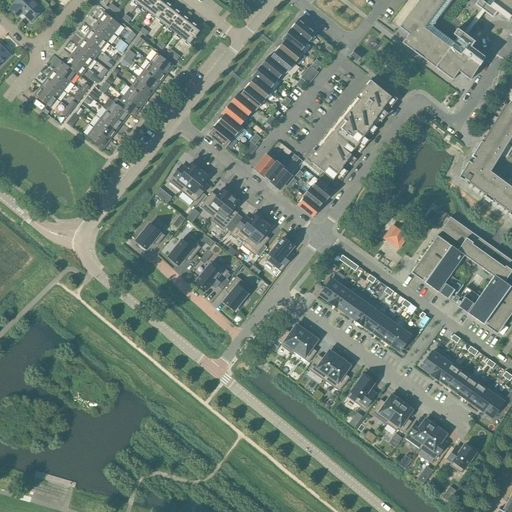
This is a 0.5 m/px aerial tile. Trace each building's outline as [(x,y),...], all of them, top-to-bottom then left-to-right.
[(31,22),(43,10),(33,0),(17,0),(13,4),(14,5),(10,9),(18,17),(22,13),(31,22)] [(143,0),(140,5),(143,8),(144,8),(150,0),(143,0)] [(150,0),(144,8),(147,11),(148,11),(156,0),(150,0)] [(156,0),(148,11),(152,14),(162,0),(156,0)] [(156,17),(167,2),(165,0),(162,0),(152,14),(156,17)] [(511,0),(418,0),(398,27),(408,35),(402,43),(452,81),(458,72),(470,81),(485,58),(470,47),(474,42),(474,43),(475,42),(463,33),(457,29),(453,35),(463,42),(467,46),(460,55),(424,28),(435,13),(440,17),(452,0),(494,0),(489,7),(479,0),(478,0),(475,5),(481,9),(492,18),(493,18),(492,17),(496,13),(507,21),(511,13),(511,0)] [(167,2),(156,17),(160,21),(172,5),(167,2)] [(117,15),(121,11),(111,4),(108,8),(117,15)] [(164,24),(176,8),(172,5),(160,21),(164,24)] [(176,8),(164,24),(168,27),(180,12),(176,8)] [(97,21),(114,34),(121,25),(104,12),(97,21)] [(180,12),(168,27),(169,28),(173,30),(184,15),(180,12)] [(128,24),(128,23),(131,19),(126,15),(122,19),(128,24)] [(184,15),(173,30),(177,34),(189,18),(184,15)] [(189,18),(177,34),(181,37),(193,22),(189,18)] [(308,43),(316,33),(298,19),(290,29),(308,43)] [(97,21),(90,30),(107,43),(114,34),(97,21)] [(193,22),(181,37),(185,40),(197,25),(193,22)] [(197,25),(185,40),(190,44),(202,28),(197,25)] [(145,37),(149,32),(143,28),(139,32),(145,37)] [(290,29),(283,38),(285,40),(300,52),(308,43),(290,29)] [(90,30),(84,39),(100,51),(107,43),(90,30)] [(138,49),(144,41),(139,37),(133,45),(138,49)] [(84,39),(78,47),(94,60),(100,51),(84,39)] [(285,41),(277,49),(294,63),(302,54),(300,52),(285,40),(285,41)] [(162,50),(166,45),(160,41),(156,45),(162,50)] [(124,43),(118,51),(122,54),(124,50),(128,46),(124,43)] [(0,65),(10,56),(0,46),(0,65)] [(78,47),(71,56),(88,68),(94,60),(78,47)] [(270,58),(269,59),(284,71),(287,73),(294,63),(277,49),(270,58)] [(128,52),(125,56),(131,60),(131,61),(134,58),(136,55),(129,50),(128,51),(128,52)] [(177,61),(180,57),(170,50),(167,54),(177,61)] [(355,50),(351,55),(358,61),(362,56),(356,50),(355,50)] [(150,62),(166,75),(173,66),(157,53),(150,62)] [(65,64),(64,64),(77,74),(81,77),(88,68),(71,56),(65,64)] [(125,56),(120,62),(126,67),(127,66),(131,61),(131,60),(125,56)] [(260,66),(277,80),(284,72),(284,71),(269,59),(267,57),(260,66)] [(110,60),(106,65),(110,68),(114,63),(110,60)] [(313,63),(311,67),(315,71),(318,67),(321,64),(316,60),(314,63),(313,63)] [(64,64),(65,64),(61,61),(54,70),(70,83),(77,74),(64,64)] [(160,83),(166,75),(150,62),(144,71),(160,83)] [(260,66),(253,75),(255,77),(270,89),(277,80),(260,66)] [(54,70),(47,78),(64,91),(70,83),(54,70)] [(153,92),(160,83),(144,71),(137,79),(153,92)] [(105,81),(105,82),(110,86),(113,81),(109,77),(105,81)] [(254,78),(247,87),(264,101),(272,91),(270,89),(255,77),(254,78)] [(57,99),(64,91),(47,78),(41,87),(57,99)] [(300,89),(306,82),(301,78),(295,85),(300,89)] [(147,101),(153,92),(137,79),(130,88),(147,101)] [(376,85),(370,80),(365,86),(357,95),(354,100),(353,100),(349,105),(349,106),(344,111),(344,112),(340,117),(339,118),(335,123),(334,124),(330,129),(329,129),(325,135),(324,135),(325,135),(320,140),(320,141),(316,146),(315,147),(305,159),(311,164),(311,163),(323,173),(333,181),(338,174),(338,173),(343,167),(342,167),(347,161),(346,161),(351,155),(351,154),(355,149),(355,148),(360,143),(359,142),(364,136),(363,136),(368,130),(367,130),(372,124),(372,123),(376,118),(376,117),(377,116),(381,111),(382,110),(381,109),(386,103),(390,97),(385,92),(376,85)] [(80,90),(85,93),(89,89),(89,88),(84,84),(80,90)] [(102,85),(98,90),(103,94),(107,89),(102,85)] [(51,108),(57,99),(41,87),(34,96),(51,108)] [(240,95),(239,97),(254,109),(256,111),(256,110),(257,110),(264,101),(247,87),(240,95)] [(140,109),(147,101),(130,88),(124,96),(140,109)] [(81,99),(85,93),(80,90),(73,98),(78,102),(81,99)] [(95,101),(99,96),(92,91),(88,96),(91,99),(92,99),(95,101)] [(511,91),(508,98),(511,100),(507,105),(504,103),(471,157),(474,159),(491,170),(499,157),(500,158),(508,145),(510,143),(511,139),(511,91)] [(237,95),(230,104),(238,110),(247,117),(254,109),(239,97),(237,95)] [(84,101),(88,105),(92,99),(91,99),(88,96),(84,101)] [(134,118),(140,109),(124,96),(120,101),(118,99),(115,99),(113,102),(117,104),(117,105),(130,114),(130,115),(134,118)] [(285,108),(291,101),(286,97),(280,104),(285,108)] [(117,104),(113,102),(110,99),(107,103),(111,105),(106,111),(123,123),(130,115),(130,114),(117,105),(117,104)] [(68,107),(72,110),(77,104),(72,101),(68,107)] [(230,104),(222,113),(224,114),(240,126),(247,117),(238,110),(230,104)] [(67,117),(72,110),(68,107),(62,114),(67,117)] [(75,113),(79,116),(84,111),(79,107),(79,108),(75,113)] [(116,132),(123,123),(106,111),(100,119),(116,132)] [(74,114),(71,118),(76,122),(79,118),(74,114)] [(224,115),(217,124),(234,138),(241,129),(242,128),(240,126),(224,114),(224,115)] [(270,126),(275,119),(271,116),(265,122),(270,126)] [(110,140),(116,132),(100,119),(93,127),(110,140)] [(226,148),(234,138),(217,124),(209,134),(214,138),(226,148)] [(103,149),(110,140),(93,127),(87,136),(103,149)] [(255,145),(260,138),(255,134),(250,141),(255,145)] [(275,160),(274,161),(267,155),(254,171),(262,177),(276,161),(275,160)] [(504,180),(491,170),(474,159),(471,164),(468,161),(458,178),(464,181),(465,179),(468,181),(467,184),(511,216),(511,185),(507,181),(504,180)] [(270,184),(284,167),(276,161),(262,177),(263,178),(264,176),(271,182),(270,183),(270,184)] [(173,176),(169,182),(182,192),(185,188),(199,169),(190,163),(186,169),(181,165),(173,176)] [(284,169),(284,168),(284,167),(270,184),(279,191),(291,175),(284,169)] [(185,188),(182,192),(193,200),(195,202),(199,198),(208,186),(203,182),(207,176),(199,169),(185,188)] [(311,188),(325,200),(326,201),(333,193),(317,180),(311,188)] [(303,195),(303,196),(304,197),(318,208),(319,207),(324,200),(325,200),(311,188),(310,187),(309,188),(303,195)] [(160,188),(155,193),(164,200),(168,195),(160,188)] [(211,192),(200,207),(204,211),(212,217),(213,217),(216,213),(230,195),(222,189),(216,196),(211,192)] [(213,217),(210,221),(219,227),(224,231),(226,228),(229,230),(239,216),(237,214),(238,213),(233,210),(239,202),(230,195),(216,213),(213,217)] [(304,197),(298,205),(313,217),(319,209),(318,208),(304,197)] [(239,216),(229,230),(231,232),(232,232),(230,235),(234,239),(236,236),(244,243),(247,239),(263,220),(254,213),(250,219),(245,216),(242,219),(242,218),(239,216)] [(494,253),(490,250),(486,247),(483,252),(481,250),(486,243),(452,219),(450,217),(449,220),(441,230),(461,245),(457,251),(437,236),(432,243),(417,264),(410,273),(422,281),(424,278),(426,279),(424,283),(438,292),(439,293),(448,299),(451,295),(453,297),(451,300),(453,302),(455,303),(458,300),(460,302),(457,306),(466,313),(467,313),(483,325),(486,322),(487,323),(485,326),(497,334),(504,325),(503,325),(511,312),(511,287),(504,282),(507,278),(511,280),(511,261),(504,256),(499,263),(491,258),(494,253)] [(244,243),(242,245),(251,252),(254,255),(255,256),(269,239),(264,235),(271,227),(263,220),(247,239),(244,243)] [(149,224),(136,241),(146,249),(152,241),(157,245),(164,236),(149,224)] [(398,245),(405,234),(394,227),(386,238),(398,245)] [(182,240),(167,256),(179,266),(185,259),(188,261),(200,248),(186,235),(182,240)] [(269,256),(265,260),(280,272),(284,267),(294,255),(290,252),(295,246),(283,237),(282,236),(278,241),(277,240),(271,248),(272,249),(268,255),(269,256)] [(209,264),(196,281),(207,290),(211,285),(215,288),(223,277),(227,273),(228,271),(214,260),(210,265),(209,264)] [(326,286),(320,294),(329,301),(340,285),(343,281),(334,275),(331,278),(330,280),(328,278),(324,285),(326,286)] [(229,294),(223,302),(234,311),(235,312),(239,307),(238,306),(248,295),(247,293),(250,289),(237,278),(225,291),(229,294)] [(340,285),(329,301),(338,307),(349,291),(340,285)] [(349,291),(338,307),(347,313),(358,297),(360,294),(351,288),(349,291)] [(358,297),(347,313),(356,320),(367,304),(369,301),(360,294),(358,297)] [(367,304),(356,320),(364,326),(376,310),(378,307),(369,301),(367,304)] [(376,310),(364,326),(373,332),(385,316),(376,310)] [(385,316),(373,332),(382,339),(394,323),(396,320),(387,313),(385,316)] [(394,323),(382,339),(390,344),(402,328),(394,322),(394,323)] [(286,330),(278,340),(282,343),(283,344),(282,345),(281,347),(292,354),(293,352),(308,330),(307,330),(306,329),(300,324),(299,326),(296,324),(290,333),(286,330)] [(390,344),(389,346),(398,353),(407,341),(409,342),(413,336),(411,335),(413,332),(404,325),(402,328),(390,344)] [(308,330),(293,352),(304,360),(308,363),(316,352),(312,349),(318,339),(314,336),(315,335),(308,330)] [(318,355),(308,369),(312,373),(323,380),(326,376),(340,357),(341,356),(340,355),(334,351),(333,352),(329,349),(322,358),(318,355)] [(433,352),(421,368),(430,374),(441,358),(433,352)] [(441,358),(430,374),(439,380),(450,364),(453,360),(444,354),(441,358)] [(326,376),(323,380),(335,389),(339,392),(349,378),(345,374),(351,365),(346,362),(347,360),(341,356),(340,357),(326,376)] [(450,364),(439,380),(448,386),(459,371),(459,370),(462,367),(453,360),(450,364)] [(459,371),(448,386),(457,393),(468,376),(459,370),(459,371)] [(468,376),(457,393),(466,399),(477,383),(479,379),(471,373),(468,376)] [(350,393),(347,397),(357,404),(365,410),(377,393),(371,389),(375,383),(371,380),(372,378),(366,375),(365,376),(362,374),(349,392),(350,393)] [(477,383),(466,399),(474,405),(486,389),(477,383)] [(486,389),(474,405),(483,411),(495,395),(497,392),(488,386),(486,389)] [(495,395),(483,411),(492,418),(503,401),(506,398),(497,392),(495,395)] [(380,400),(370,414),(374,417),(386,425),(386,424),(388,421),(402,402),(403,400),(402,399),(401,399),(395,395),(394,396),(391,394),(384,403),(380,400)] [(388,421),(386,424),(387,424),(396,431),(398,429),(403,433),(411,422),(407,419),(413,409),(409,406),(410,405),(403,400),(402,402),(388,421)] [(406,434),(404,437),(419,449),(422,445),(436,426),(437,424),(435,423),(430,419),(429,420),(425,417),(421,423),(416,420),(406,434)] [(422,445),(419,449),(435,460),(438,456),(448,443),(443,440),(447,434),(444,431),(445,430),(438,425),(437,424),(436,426),(422,445)] [(370,433),(366,439),(371,443),(376,437),(370,433)] [(395,434),(391,439),(398,443),(401,438),(395,434)] [(456,445),(445,460),(451,464),(449,466),(460,474),(463,470),(464,470),(477,452),(476,451),(477,450),(469,445),(468,446),(464,443),(461,448),(456,445)] [(426,466),(416,480),(423,484),(432,471),(426,466)] [(511,511),(511,492),(501,511),(498,509),(496,511),(511,511)]
